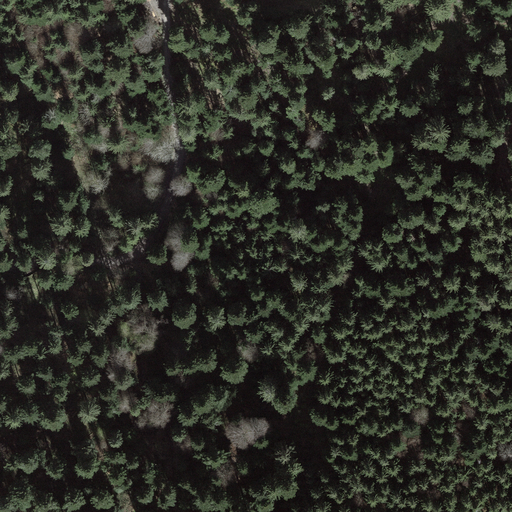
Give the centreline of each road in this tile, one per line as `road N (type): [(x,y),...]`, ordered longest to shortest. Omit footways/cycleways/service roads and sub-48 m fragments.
road 1 (track): [(469,0),(414,68),(396,109),(377,207),(288,423),(246,479),(203,511)]
road 2 (track): [(162,0),(179,167),(147,243),(122,262),(0,271)]
